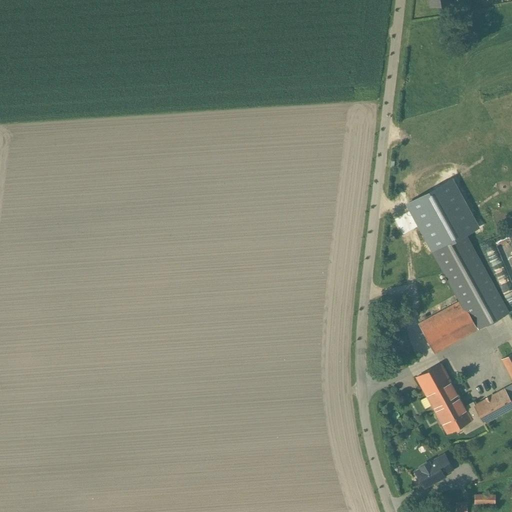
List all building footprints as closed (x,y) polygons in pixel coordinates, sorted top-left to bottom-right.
[(466,243),(438,259),(478,334),(507,319),(466,243)] [(473,326),(457,296),(412,319),(428,349),(473,326)] [(511,341),(493,351),(506,376),(466,397),(480,422),(511,404),(511,341)] [(471,419),(440,364),(416,377),(447,433),(471,419)] [(434,460),(434,462),(435,461),(443,475),(452,469),(444,454),(434,460)] [(421,469),(416,472),(424,487),(444,476),(443,475),(435,461),(434,462),(430,464),(429,462),(420,467),(421,469)] [(493,503),(493,492),(471,493),(471,504),(493,503)] [(465,511),(465,499),(454,500),(454,511),(465,511)]
